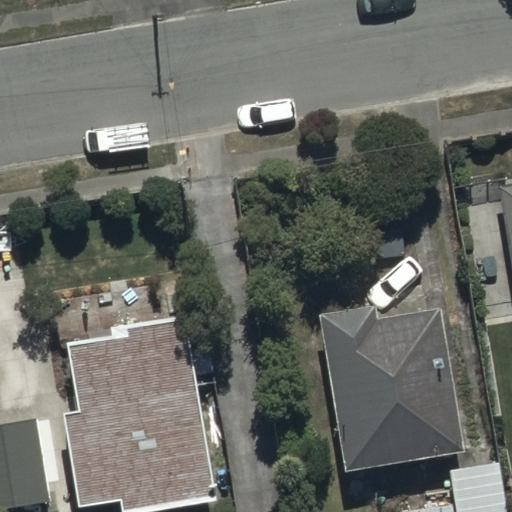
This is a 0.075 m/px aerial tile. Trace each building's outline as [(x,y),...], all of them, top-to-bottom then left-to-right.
[(511,188),(497,191),(511,279),(511,188)] [(373,312),(319,321),(345,486),(463,467),(440,318),(376,328),(373,312)] [(78,421),(61,424),(74,511),(111,511),(116,511),(205,511),(215,511),(188,327),(67,345),(78,421)] [(52,511),(39,422),(0,427),(0,511),(52,511)] [(504,511),(498,469),(450,476),(455,511),(504,511)]
